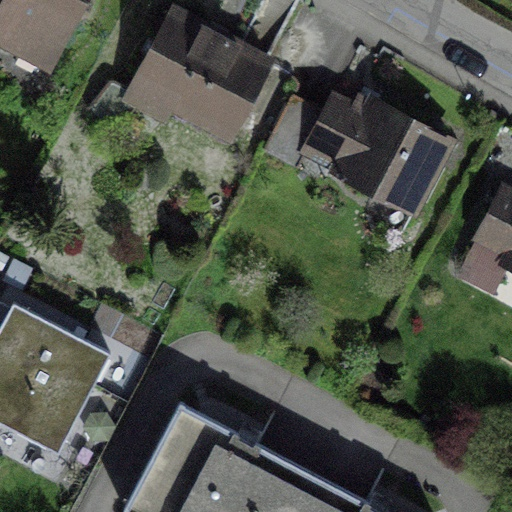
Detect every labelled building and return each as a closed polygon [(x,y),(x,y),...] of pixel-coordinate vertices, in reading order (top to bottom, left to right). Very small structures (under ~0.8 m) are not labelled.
[(116,0),(0,0),(0,10),(9,15),(0,31),(0,54),(71,90),(116,0)] [(292,66),(185,15),(133,123),(173,142),(181,126),(248,158),(292,66)] [(374,121),(347,107),(321,158),(361,178),(347,205),(426,246),(475,153),(382,105),(374,121)] [(511,207),(489,252),(511,263),(511,207)] [(132,363),(32,315),(0,381),(0,428),(81,468),(132,363)] [(322,511),(337,485),(200,414),(149,511),(322,511)] [(389,511),(337,485),(322,511),(389,511)]
